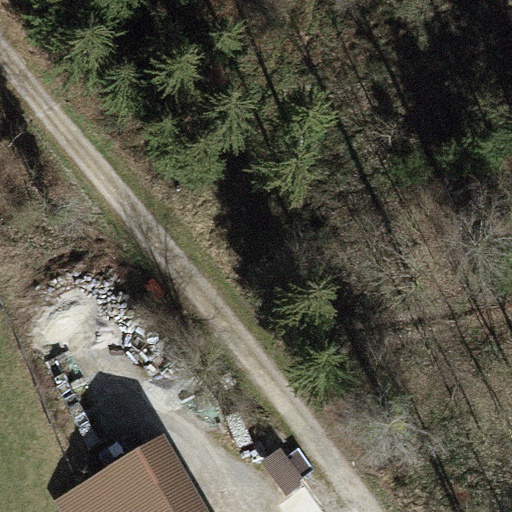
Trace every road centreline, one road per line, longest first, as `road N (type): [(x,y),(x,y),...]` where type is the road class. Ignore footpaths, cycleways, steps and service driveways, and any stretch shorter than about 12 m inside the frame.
road 1 (track): [(363,511),(0,56)]
road 2 (track): [(78,335),(110,385),(204,453),(243,511)]
